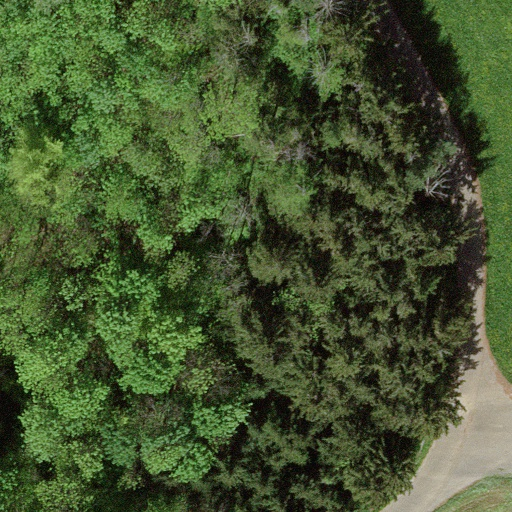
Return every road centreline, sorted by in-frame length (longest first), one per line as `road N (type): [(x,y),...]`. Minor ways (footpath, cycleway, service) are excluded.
road 1 (track): [(369,0),(468,209),(475,357),(511,432)]
road 2 (track): [(403,511),(511,449)]
